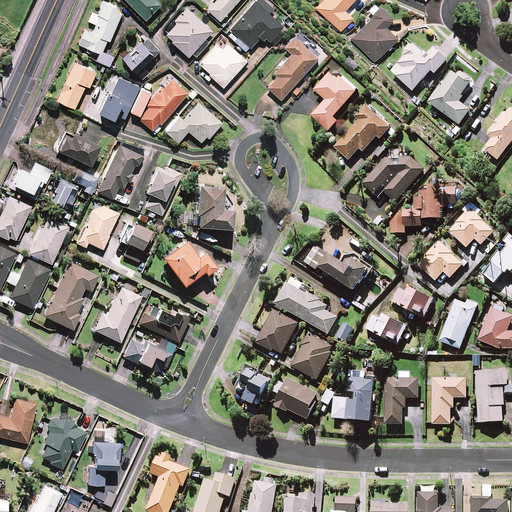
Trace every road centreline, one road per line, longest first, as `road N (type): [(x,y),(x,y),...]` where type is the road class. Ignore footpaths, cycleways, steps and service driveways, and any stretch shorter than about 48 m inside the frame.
road 1 (residential): [(180,422),(271,450),(350,460),(511,461)]
road 2 (residential): [(275,222),(180,422)]
road 3 (residential): [(0,338),(180,422)]
road 4 (residential): [(275,222),(244,171),(248,143),(269,137),(280,146),(294,166),(291,203)]
road 5 (tertiary): [(0,125),(56,0)]
